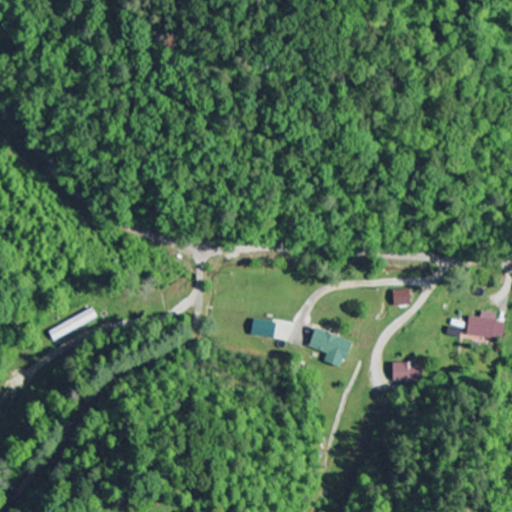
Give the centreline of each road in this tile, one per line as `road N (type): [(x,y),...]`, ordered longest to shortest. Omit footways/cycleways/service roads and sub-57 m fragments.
road 1 (residential): [(511,264),(166,241),(85,201),(0,107)]
road 2 (residential): [(201,286),(190,332),(98,390),(0,511)]
